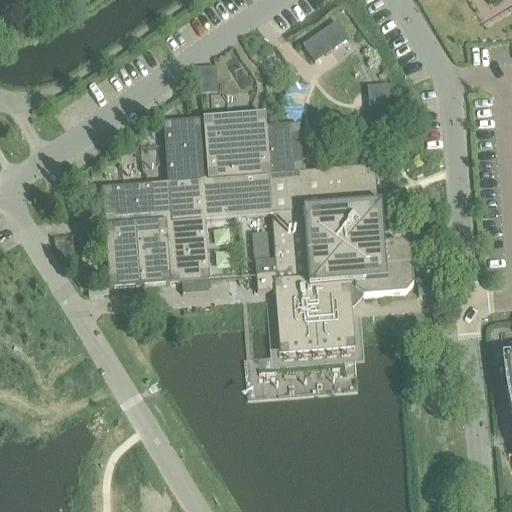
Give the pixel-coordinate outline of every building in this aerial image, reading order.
[(318,37),(302,48),(314,66),(331,54),(318,37)] [(215,70),(197,71),(199,97),(217,95),(215,70)] [(387,89),(367,91),(369,111),(389,109),(387,89)] [(402,131),(414,130),(412,105),(400,107),(402,131)] [(168,185),(102,190),(109,289),(161,285),(181,284),(209,281),(205,220),(269,215),(272,264),(268,264),(254,265),(256,296),(275,294),(279,294),(283,352),(349,347),(346,300),(401,296),(412,287),(410,252),(402,245),(383,246),(380,207),(375,207),(373,170),(301,175),(298,127),(264,130),(263,118),(234,120),(203,122),(163,125),(168,185)] [(267,250),(252,252),(253,265),(254,265),(268,264),(267,250)] [(209,281),(181,284),(182,298),(210,296),(209,281)]
